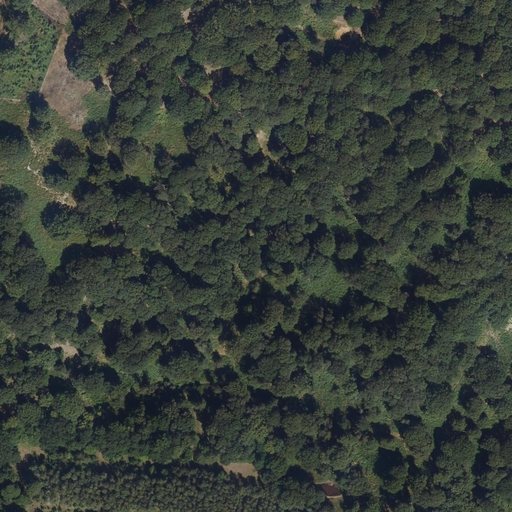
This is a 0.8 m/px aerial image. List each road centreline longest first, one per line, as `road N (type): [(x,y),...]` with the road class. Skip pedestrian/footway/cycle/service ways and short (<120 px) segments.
road 1 (track): [(511,321),(76,0)]
road 2 (track): [(491,0),(375,221)]
road 3 (track): [(410,511),(511,379)]
